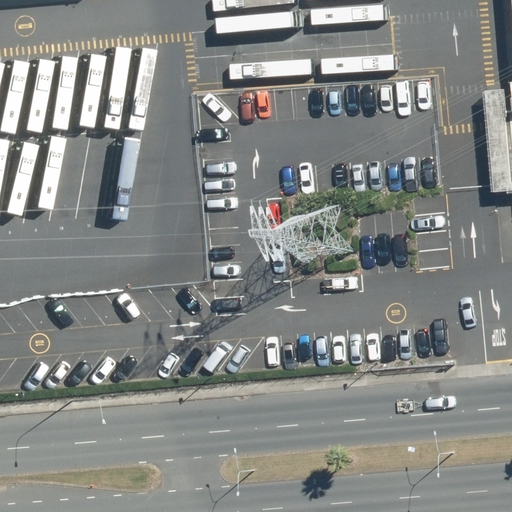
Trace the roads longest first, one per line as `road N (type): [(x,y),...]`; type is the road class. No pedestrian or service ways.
road 1 (primary): [(186,435),(511,408)]
road 2 (primary): [(511,488),(222,511)]
road 3 (primary): [(0,450),(186,435)]
